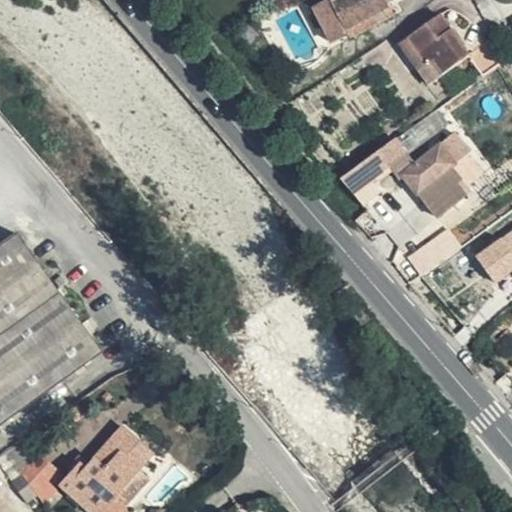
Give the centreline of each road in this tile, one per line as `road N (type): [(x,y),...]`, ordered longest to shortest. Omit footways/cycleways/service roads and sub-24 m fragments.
road 1 (secondary): [(511,446),(128,0)]
road 2 (residential): [(317,511),(0,133)]
